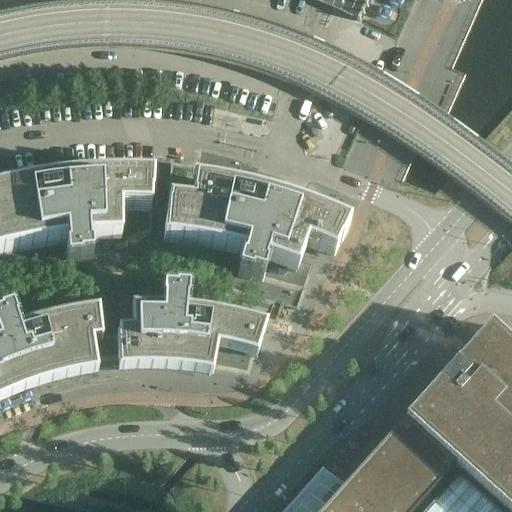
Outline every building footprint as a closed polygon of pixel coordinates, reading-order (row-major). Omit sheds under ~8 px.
[(311,0),(331,8),(336,10),(361,22),(371,0),(311,0)] [(152,180),(152,165),(143,165),(119,164),(94,165),(70,167),(49,169),(37,171),(15,175),(0,178),(0,257),(29,251),(66,245),(67,253),(65,253),(66,266),(80,265),(80,263),(91,262),(90,251),(89,251),(88,243),(102,242),(101,245),(103,248),(106,250),(109,248),(111,245),(110,242),(119,241),(119,213),(134,213),(149,214),(150,201),(151,202),(152,180)] [(330,221),(336,207),(329,204),(321,201),(309,197),(297,193),(286,189),(273,185),(260,182),(248,179),(234,176),(222,174),(208,171),(195,169),(183,168),(170,167),(167,211),(166,211),(164,228),(163,244),(190,247),(217,252),(244,258),(242,265),(240,265),(237,278),(250,282),(250,280),(262,283),(265,272),(263,271),(266,264),(279,268),(277,271),(277,275),(280,277),(284,277),(286,274),(286,271),(295,274),(300,262),(305,247),(318,252),(333,259),(338,247),(339,248),(348,229),(330,221)] [(163,309),(162,309),(149,309),(148,307),(147,306),(145,306),(143,306),(141,307),(140,309),(131,309),(131,332),(118,332),(118,340),(116,340),(118,373),(135,372),(149,372),(168,373),(181,374),(198,376),(211,378),(216,350),(245,356),(256,360),(265,331),(253,327),(222,320),(202,317),(186,315),(186,311),(186,303),(188,303),(189,290),(175,289),(175,291),(163,290),(162,302),(163,302),(163,309)] [(85,377),(97,375),(96,368),(92,343),(101,342),(98,312),(81,314),(80,314),(73,315),(70,316),(57,318),(55,319),(45,321),(39,323),(36,324),(27,326),(18,329),(16,322),(17,321),(12,309),(0,312),(0,314),(0,315),(0,403),(8,400),(17,397),(22,395),(28,392),(37,389),(46,386),(53,384),(60,382),(67,381),(76,379),(85,377)] [(511,511),(511,346),(490,327),(404,422),(505,511),(511,511)] [(505,511),(404,422),(403,423),(323,511),(505,511)]
